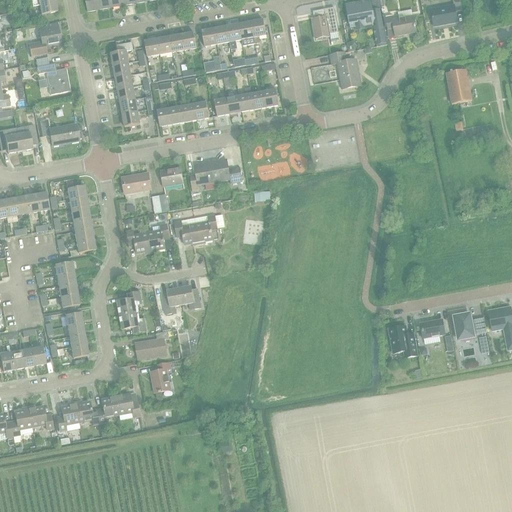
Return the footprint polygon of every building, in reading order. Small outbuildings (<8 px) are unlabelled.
[(39,6),(41,15),(57,12),(54,0),(30,0),(32,8),(39,6)] [(96,0),(84,0),(87,13),(99,11),(96,0)] [(109,0),(96,0),(99,11),(111,9),(109,0)] [(109,0),(111,9),(124,7),(122,0),(109,0)] [(462,12),(459,0),(452,0),(454,6),(431,10),(434,27),(457,23),(455,13),(462,12)] [(370,1),(345,6),(349,26),(354,25),(355,33),(364,32),(364,31),(374,29),(375,31),(374,31),(375,36),(376,36),(377,40),(375,40),(376,45),(378,45),(378,49),(386,47),(379,11),(372,12),(370,1)] [(338,33),(333,8),(312,12),(314,24),(312,25),(315,40),(330,38),(329,35),(338,33)] [(416,33),(413,17),(393,21),(392,17),(385,18),(388,30),(394,29),(395,37),(416,33)] [(260,44),(259,38),(266,37),(263,21),(250,23),(253,39),(254,39),(255,45),(260,44)] [(241,41),(253,39),(250,23),(238,25),(241,41)] [(60,46),(57,30),(56,31),(55,25),(37,29),(40,42),(28,45),(31,58),(47,55),(46,49),(60,46)] [(229,44),(241,41),(238,25),(226,28),(229,44)] [(13,26),(5,27),(7,34),(14,33),(13,26)] [(216,46),(229,44),(226,28),(214,30),(216,46)] [(204,48),(216,46),(214,30),(201,32),(204,48)] [(181,36),(183,52),(196,49),(193,34),(181,36)] [(171,54),(183,52),(181,36),(168,38),(171,54)] [(159,56),(171,54),(168,38),(156,40),(159,56)] [(147,59),(159,56),(156,40),(144,43),(147,59)] [(352,42),(348,47),(352,51),(357,47),(352,42)] [(128,65),(127,59),(126,52),(132,51),(131,44),(115,47),(117,54),(110,55),(113,67),(128,65)] [(356,61),(346,63),(344,54),(329,56),(331,66),(337,65),(342,91),(361,87),(356,61)] [(245,67),(251,66),(258,64),(257,58),(250,60),(249,56),(244,57),(244,61),(245,67)] [(220,65),(215,66),(215,63),(204,65),(205,74),(221,71),(220,65)] [(55,72),(54,65),(36,68),(37,76),(45,74),(49,96),(69,93),(65,70),(55,72)] [(115,79),(130,77),(128,65),(113,67),(115,79)] [(472,102),(466,70),(446,74),(451,105),(472,102)] [(223,80),(235,78),(234,72),(222,74),(223,80)] [(117,92),(133,89),(130,77),(115,79),(117,92)] [(119,104),(135,101),(133,89),(117,92),(119,104)] [(263,93),(266,109),(278,107),(275,91),(263,93)] [(0,92),(0,108),(1,108),(9,107),(7,96),(1,97),(0,92)] [(253,111),(266,109),(263,93),(251,96),(253,111)] [(241,113),(253,111),(251,96),(238,98),(241,113)] [(229,116),(241,113),(238,98),(226,100),(229,116)] [(104,100),(99,110),(104,113),(109,103),(104,100)] [(217,118),(229,116),(226,100),(214,102),(217,118)] [(122,116),(137,113),(135,101),(119,104),(122,116)] [(193,106),(196,122),(209,119),(206,104),(193,106)] [(184,124),(196,122),(193,106),(181,108),(184,124)] [(172,126),(184,124),(181,108),(169,110),(172,126)] [(159,128),(172,126),(169,110),(157,113),(159,128)] [(137,113),(122,116),(124,129),(140,126),(137,113)] [(75,127),(75,126),(48,131),(47,122),(39,124),(41,139),(49,138),(51,147),(78,142),(76,133),(75,127)] [(454,124),(456,132),(463,131),(462,123),(454,124)] [(17,136),(20,153),(32,150),(31,146),(37,145),(33,127),(16,130),(18,136),(17,136)] [(20,153),(17,136),(9,137),(8,131),(0,132),(0,147),(1,152),(7,151),(7,155),(20,153)] [(239,143),(233,145),(238,157),(244,154),(239,143)] [(235,170),(234,169),(228,170),(226,161),(210,164),(214,184),(229,181),(230,185),(242,183),(240,169),(235,170)] [(198,186),(214,184),(210,164),(194,167),(195,176),(190,177),(192,192),(199,190),(198,186)] [(183,185),(180,169),(160,172),(163,188),(183,185)] [(150,190),(147,175),(121,179),(124,195),(150,190)] [(69,201),(85,198),(84,187),(67,190),(69,201)] [(270,192),(254,193),(255,203),(265,202),(265,200),(270,199),(270,192)] [(34,196),(38,213),(49,211),(45,194),(34,196)] [(159,197),(162,214),(169,213),(166,195),(159,197)] [(27,215),(38,213),(34,196),(24,198),(27,215)] [(154,215),(162,214),(159,197),(151,198),(154,215)] [(17,217),(27,215),(24,198),(13,200),(17,217)] [(71,212),(87,209),(85,198),(69,201),(71,212)] [(6,219),(17,217),(13,200),(3,202),(6,219)] [(72,222),(89,219),(87,209),(71,212),(72,222)] [(218,221),(226,220),(226,209),(218,209),(218,221)] [(217,232),(214,217),(214,216),(194,220),(195,226),(199,246),(205,245),(204,243),(212,242),(211,233),(217,232)] [(74,233),(91,230),(89,219),(72,222),(74,233)] [(199,246),(195,226),(194,220),(174,223),(174,225),(177,239),(183,238),(184,246),(192,245),(192,247),(199,246)] [(147,234),(151,255),(157,254),(157,252),(164,250),(163,242),(169,241),(166,226),(160,227),(160,232),(147,234)] [(76,243),(93,241),(91,230),(74,233),(76,243)] [(151,255),(147,234),(133,237),(133,232),(126,233),(129,248),(135,247),(136,255),(144,254),(145,256),(151,255)] [(506,240),(496,242),(499,261),(509,259),(506,240)] [(93,241),(76,243),(78,255),(95,252),(93,241)] [(496,242),(485,243),(489,263),(499,261),(496,242)] [(483,244),(472,246),(476,265),(486,263),(483,244)] [(472,246),(462,248),(466,267),(476,265),(472,246)] [(462,248),(452,250),(456,269),(466,267),(462,248)] [(407,254),(397,256),(400,272),(408,271),(410,278),(419,276),(429,274),(427,267),(435,266),(432,249),(422,251),(424,258),(416,260),(409,261),(407,254)] [(452,250),(442,252),(445,271),(456,269),(452,250)] [(56,278),(73,275),(72,264),(54,267),(56,278)] [(58,288),(75,285),(73,275),(56,278),(58,288)] [(60,299),(77,296),(75,285),(58,288),(60,299)] [(178,290),(181,306),(188,305),(189,312),(200,310),(197,291),(191,292),(190,288),(178,290)] [(174,307),(181,306),(178,290),(166,292),(167,296),(161,298),(164,316),(175,314),(174,307)] [(119,316),(138,313),(137,306),(142,305),(140,293),(127,295),(128,301),(117,303),(119,316)] [(77,296),(60,299),(62,310),(79,307),(77,296)] [(511,314),(511,307),(488,312),(492,332),(503,330),(507,352),(511,350),(511,314)] [(138,313),(119,316),(122,330),(133,328),(134,334),(147,332),(144,320),(139,321),(138,313)] [(67,328),(82,326),(80,314),(66,317),(67,328)] [(454,318),(455,325),(458,341),(474,338),(473,336),(486,333),(484,319),(474,320),(474,321),(471,322),(469,315),(454,318)] [(423,340),(445,336),(442,320),(420,324),(423,340)] [(69,339),(84,336),(82,326),(67,328),(69,339)] [(405,327),(389,330),(393,355),(403,353),(404,359),(418,357),(414,334),(407,335),(405,327)] [(164,341),(169,340),(168,333),(156,335),(157,341),(135,345),(138,360),(143,359),(144,360),(149,359),(150,358),(166,355),(164,341)] [(9,350),(7,341),(6,335),(1,336),(2,342),(4,342),(5,344),(7,345),(8,351),(9,350)] [(71,349),(86,347),(84,336),(69,339),(71,349)] [(447,353),(453,352),(451,337),(445,338),(447,353)] [(86,347),(71,349),(73,360),(88,358),(86,347)] [(31,350),(34,367),(45,365),(42,348),(31,350)] [(24,369),(34,367),(31,350),(21,352),(24,369)] [(13,371),(24,369),(21,352),(10,354),(13,371)] [(2,373),(13,371),(10,354),(0,356),(0,361),(1,365),(0,364),(0,373),(2,373)] [(166,370),(170,370),(169,364),(157,366),(159,372),(150,373),(154,394),(170,391),(166,370)] [(114,396),(117,416),(130,414),(131,419),(138,417),(135,403),(129,404),(128,396),(120,397),(120,395),(114,396)] [(103,419),(117,416),(114,396),(107,397),(108,400),(100,401),(102,410),(96,411),(98,425),(104,424),(103,419)] [(98,425),(96,411),(90,412),(88,403),(80,405),(80,403),(74,404),(77,424),(91,421),(91,426),(98,425)] [(63,426),(77,424),(74,404),(68,405),(68,407),(60,409),(61,417),(55,418),(58,433),(64,432),(63,426)] [(27,409),(31,429),(44,426),(45,431),(51,430),(49,416),(43,417),(41,408),(33,410),(33,408),(27,409)] [(17,431),(31,429),(27,409),(21,410),(21,412),(13,414),(15,422),(9,423),(12,437),(18,436),(17,431)] [(12,437),(9,423),(3,424),(1,416),(0,415),(0,434),(4,434),(5,439),(12,437)] [(230,452),(228,442),(220,443),(223,454),(230,452)]
